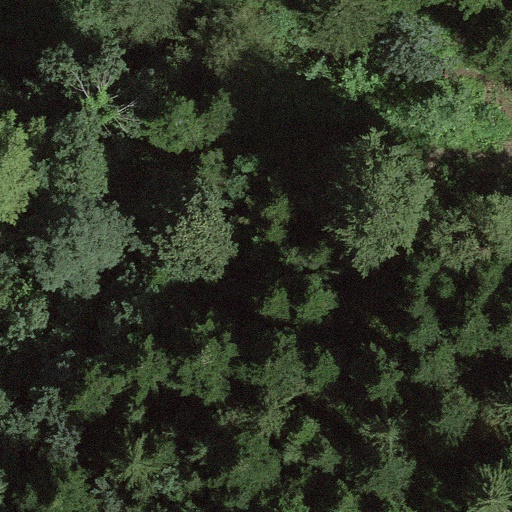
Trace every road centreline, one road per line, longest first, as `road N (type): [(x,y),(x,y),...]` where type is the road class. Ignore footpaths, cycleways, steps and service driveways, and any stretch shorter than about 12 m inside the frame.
road 1 (track): [(511,149),(129,140),(0,162)]
road 2 (track): [(406,0),(511,82)]
